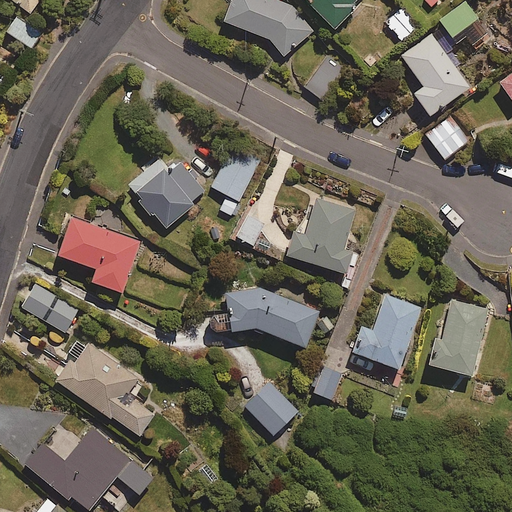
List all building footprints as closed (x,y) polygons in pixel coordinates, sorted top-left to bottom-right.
[(9,0),(31,15),(41,0),(9,0)] [(294,10),(266,0),(236,0),(227,27),(271,43),(270,48),(290,55),(314,33),(294,10)] [(358,0),(301,0),(335,32),(352,13),(349,10),(358,0)] [(484,27),(467,5),(442,25),(459,47),(484,27)] [(421,30),(405,12),(388,27),(404,45),(421,30)] [(42,37),(17,21),(8,35),(33,52),(42,37)] [(472,91),(433,38),(404,60),(427,91),(416,99),(432,121),(472,91)] [(347,72),(327,57),(304,89),(324,104),(347,72)] [(511,74),(500,82),(511,101),(511,74)] [(466,146),(449,127),(430,143),(447,162),(466,146)] [(262,162),(236,147),(212,189),(238,204),(262,162)] [(190,169),(187,171),(181,163),(167,174),(159,164),(129,188),(142,203),(139,206),(152,222),(155,219),(167,234),(195,211),(191,206),(206,194),(196,181),(198,179),(190,169)] [(352,207),(312,195),(301,231),(288,227),(281,250),(341,269),(347,247),(340,245),(352,207)] [(270,241),(254,232),(259,222),(244,213),(233,233),(265,250),(270,241)] [(143,242),(75,219),(60,261),(99,274),(94,288),(124,298),(143,242)] [(76,307),(30,279),(16,303),(62,330),(76,307)] [(262,286),(222,287),(223,309),(207,309),(208,326),(254,324),(300,342),(314,306),(262,286)] [(417,305),(382,292),(369,326),(358,322),(349,347),(395,364),(417,305)] [(485,308),(448,296),(437,334),(431,332),(423,358),(467,371),(485,308)] [(134,372),(74,333),(63,350),(67,352),(51,376),(134,431),(149,408),(122,391),(134,372)] [(339,369),(322,362),(311,389),(328,396),(339,369)] [(295,407),(265,378),(240,403),(270,432),(295,407)] [(83,506),(96,491),(118,509),(148,474),(88,423),(59,457),(38,438),(20,459),(62,494),(65,490),(83,506)] [(65,511),(42,493),(26,511),(65,511)]
